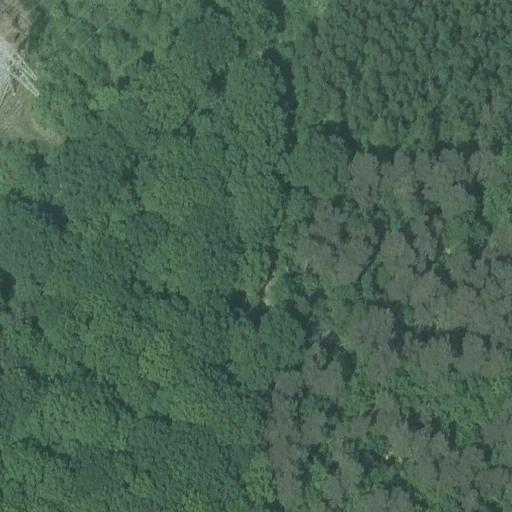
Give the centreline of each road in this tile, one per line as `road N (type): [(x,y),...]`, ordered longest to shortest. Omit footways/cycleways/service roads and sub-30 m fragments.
road 1 (unclassified): [(0,255),(254,0)]
road 2 (track): [(261,164),(259,388)]
road 3 (track): [(263,0),(261,164)]
road 4 (track): [(259,388),(262,511)]
